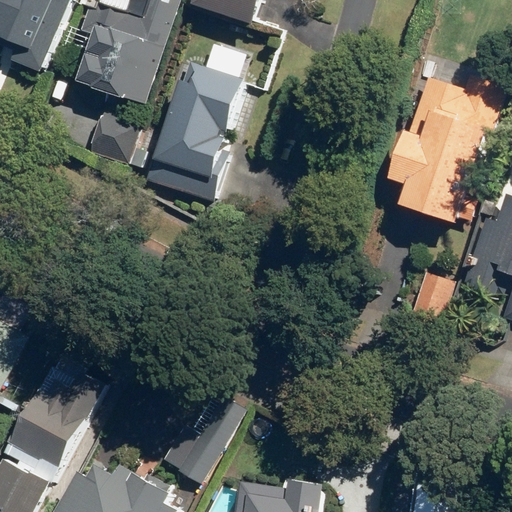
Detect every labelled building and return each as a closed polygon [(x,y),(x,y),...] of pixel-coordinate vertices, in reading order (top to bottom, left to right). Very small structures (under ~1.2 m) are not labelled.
[(0,0),(0,53),(48,73),(77,1),(75,0),(74,0),(0,0)] [(88,31),(101,36),(85,82),(152,105),(187,0),(157,0),(156,4),(144,0),(137,0),(132,14),(105,5),(106,0),(88,0),(87,5),(96,8),(88,31)] [(200,0),(199,6),(261,26),(269,0),(200,0)] [(200,60),(159,176),(217,196),(257,80),(200,60)] [(511,92),(472,80),(469,90),(434,78),(416,134),(413,133),(397,180),(415,186),(408,207),(464,225),(493,137),(497,138),(511,93),(511,92)] [(511,198),(505,222),(490,218),(469,285),(511,298),(511,303),(507,318),(511,319),(511,198)] [(466,285),(425,272),(409,324),(449,337),(466,285)] [(0,406),(36,338),(0,318),(0,406)] [(68,354),(0,477),(0,503),(11,510),(10,511),(42,511),(113,385),(90,373),(93,368),(68,354)] [(185,433),(170,458),(186,468),(184,471),(208,486),(252,413),(230,399),(204,443),(185,433)] [(152,478),(129,464),(122,476),(105,466),(98,478),(89,473),(66,511),(187,511),(188,511),(175,504),(180,494),(175,491),(178,486),(155,473),(152,478)] [(325,511),(331,485),(297,480),(295,489),(250,481),(244,511),(325,511)] [(464,511),(469,488),(424,481),(418,511),(464,511)]
